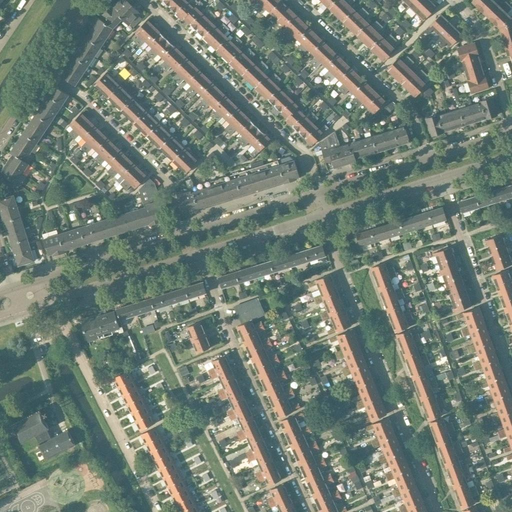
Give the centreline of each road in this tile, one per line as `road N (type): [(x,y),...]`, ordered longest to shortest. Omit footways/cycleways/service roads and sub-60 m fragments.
road 1 (residential): [(438,511),(324,214)]
road 2 (residential): [(200,254),(309,511)]
road 3 (residential): [(139,0),(306,157),(318,193)]
road 4 (residential): [(158,511),(52,301)]
road 5 (residential): [(181,236),(161,178),(47,71)]
road 6 (residential): [(441,179),(511,382)]
road 7 (residential): [(429,160),(413,115),(295,0)]
road 8 (tertiary): [(52,301),(200,254)]
road 9 (tertiary): [(181,236),(44,281)]
road 10 (tertiary): [(318,193),(181,236)]
road 11 (residential): [(452,0),(481,31),(511,123)]
road 12 (tertiary): [(200,254),(324,214)]
road 13 (tertiary): [(324,214),(441,179)]
